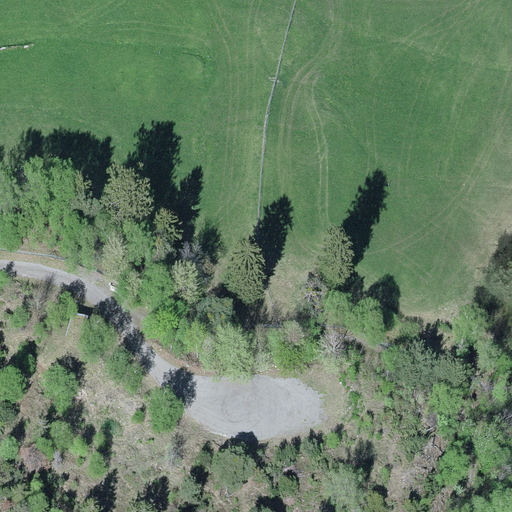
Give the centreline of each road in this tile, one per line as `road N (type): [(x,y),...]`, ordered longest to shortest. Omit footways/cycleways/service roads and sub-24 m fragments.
road 1 (track): [(123,329),(191,394),(233,407),(290,408)]
road 2 (track): [(0,268),(93,294),(123,329)]
